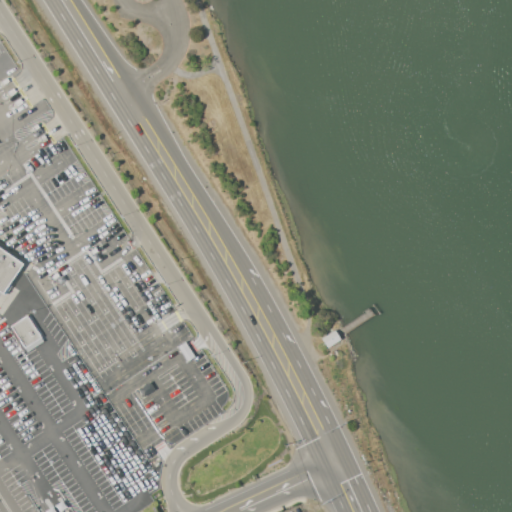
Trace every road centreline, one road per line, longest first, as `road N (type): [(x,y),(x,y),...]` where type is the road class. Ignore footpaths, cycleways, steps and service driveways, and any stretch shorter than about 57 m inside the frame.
road 1 (residential): [(184,511),(176,465),(237,419),(247,391),(0,7)]
road 2 (primary): [(125,98),(238,278)]
road 3 (primary): [(238,278),(338,463)]
